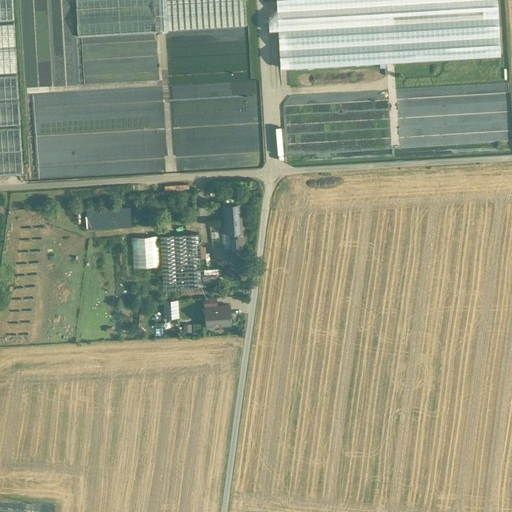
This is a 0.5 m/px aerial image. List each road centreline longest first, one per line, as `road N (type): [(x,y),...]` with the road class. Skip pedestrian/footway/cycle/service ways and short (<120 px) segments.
road 1 (track): [(259,0),(268,173),(224,511)]
road 2 (unclassified): [(0,187),(511,158)]
